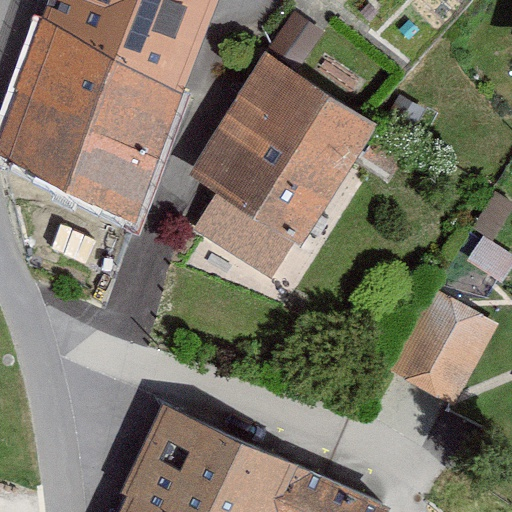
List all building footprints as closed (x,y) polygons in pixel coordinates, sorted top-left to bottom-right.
[(200,0),(54,0),(48,13),(0,146),(0,154),(136,221),(183,80),(219,21),(198,4),(200,0)] [(377,123),(259,62),(245,83),(192,170),(219,193),(195,229),(275,282),(377,123)] [(511,246),(488,231),(472,253),(509,278),(511,273),(511,246)] [(503,329),(433,289),(383,375),(449,416),(503,329)] [(128,488),(117,511),(383,511),(390,498),(164,395),(123,485),(128,488)]
